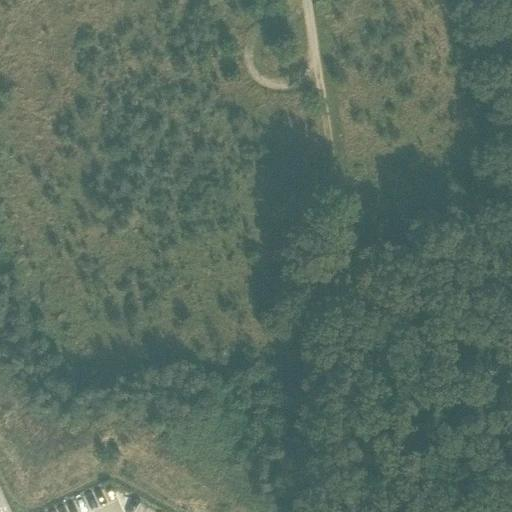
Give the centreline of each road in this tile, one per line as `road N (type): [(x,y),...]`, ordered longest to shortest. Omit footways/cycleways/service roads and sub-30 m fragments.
road 1 (track): [(305,0),(346,269),(332,511)]
road 2 (track): [(346,269),(511,209)]
road 3 (track): [(307,19),(267,23),(252,36),(248,55),(263,85),(281,87),(314,66)]
